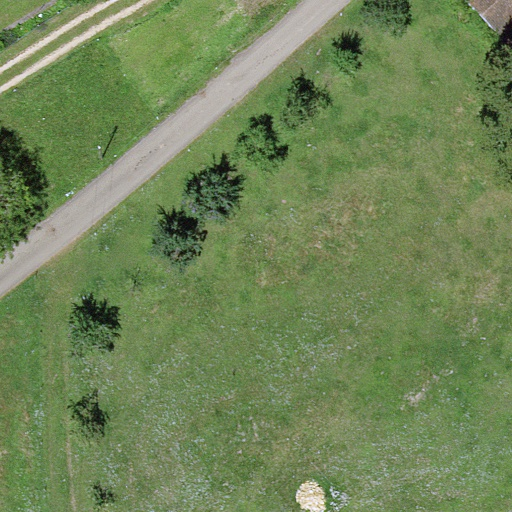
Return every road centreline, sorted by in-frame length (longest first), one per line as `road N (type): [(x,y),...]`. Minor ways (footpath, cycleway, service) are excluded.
road 1 (unclassified): [(330,0),(0,277)]
road 2 (track): [(139,0),(0,79)]
